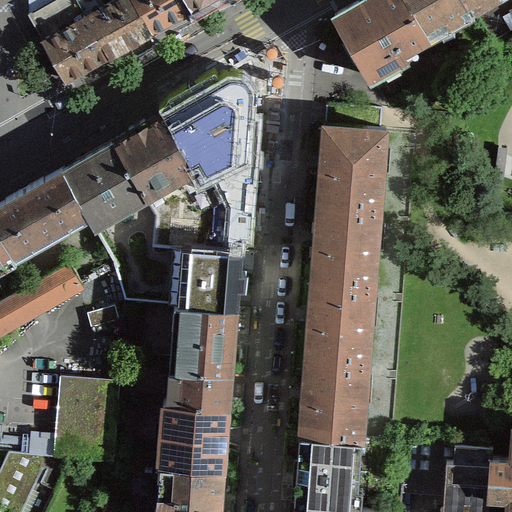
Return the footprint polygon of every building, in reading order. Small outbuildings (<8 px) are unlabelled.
[(43,38),(66,78),(109,53),(78,0),(50,0),(29,13),(44,38),(43,38)] [(78,0),(109,53),(151,30),(133,0),(110,0),(100,6),(96,0),(78,0)] [(133,0),(151,30),(192,6),(188,0),(133,0)] [(425,26),(410,0),(355,0),(335,12),(358,52),(359,51),(370,71),(372,75),(406,55),(399,43),(408,38),(411,43),(413,42),(428,34),(429,33),(425,26)] [(410,0),(425,26),(443,15),(448,23),(465,13),(461,5),(469,0),(410,0)] [(193,161),(213,204),(229,196),(244,197),(246,177),(253,177),(258,116),(251,115),(251,111),(253,88),(251,82),(249,79),(246,75),(238,71),(233,71),(229,72),(207,84),(203,78),(186,88),(189,94),(163,109),(193,161)] [(316,239),(310,316),(305,387),(301,430),(345,434),(361,435),(386,125),(381,125),(382,105),(327,101),(322,163),(316,239)] [(213,204),(193,161),(163,109),(115,136),(158,212),(156,241),(156,243),(172,244),(172,243),(183,244),(210,246),(213,204)] [(115,136),(63,166),(86,207),(89,213),(114,257),(116,265),(117,264),(155,243),(156,243),(156,241),(158,212),(115,136)] [(86,207),(63,166),(44,176),(44,175),(6,197),(6,198),(0,201),(0,230),(11,250),(86,207)] [(213,204),(210,246),(240,248),(241,232),(249,233),(251,207),(243,207),(244,197),(229,196),(213,204)] [(0,257),(12,251),(11,250),(0,230),(0,257)] [(174,266),(173,281),(172,288),(180,288),(179,300),(182,301),(236,305),(240,248),(210,246),(183,244),(181,266),(174,265),(174,266)] [(82,280),(80,276),(79,276),(70,260),(30,282),(0,299),(0,326),(28,311),(82,280)] [(87,307),(124,297),(118,276),(81,286),(87,307)] [(173,281),(120,277),(126,296),(171,300),(172,288),(173,281)] [(182,301),(177,365),(231,369),(231,366),(232,366),(233,350),(232,350),(234,323),(236,324),(237,307),(235,307),(236,305),(182,301)] [(91,325),(119,317),(115,303),(87,310),(91,325)] [(228,402),(231,369),(177,365),(174,397),(228,402)] [(113,457),(120,377),(60,372),(54,452),(113,457)] [(228,402),(174,397),(171,397),(170,412),(163,411),(163,412),(160,446),(167,446),(166,461),(167,461),(223,466),(225,442),(227,442),(228,426),(226,425),(228,402)] [(299,458),(295,500),(340,503),(374,506),(376,506),(400,508),(402,490),(406,438),(392,437),(361,435),(345,434),(301,430),(299,458)] [(450,505),(449,511),(486,511),(488,492),(490,473),(491,454),(492,445),(455,442),(426,440),(407,438),(406,438),(402,490),(444,493),(451,494),(460,495),(459,504),(450,503),(450,505)] [(492,454),(491,454),(490,473),(511,474),(511,441),(511,455),(492,454)] [(0,511),(20,511),(26,501),(37,477),(43,464),(47,466),(41,479),(55,486),(71,454),(9,449),(0,468),(0,511)] [(163,511),(219,511),(223,466),(167,461),(166,477),(159,477),(157,504),(164,504),(163,511)] [(511,511),(511,474),(490,473),(488,492),(489,492),(508,494),(506,511),(511,511)] [(375,511),(376,507),(376,506),(374,506),(340,503),(295,500),(294,511),(375,511)]
